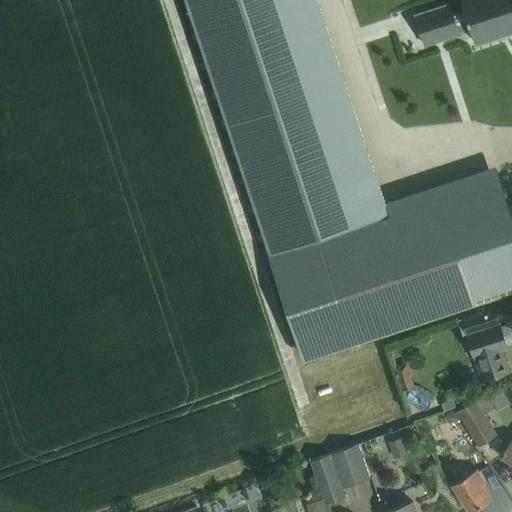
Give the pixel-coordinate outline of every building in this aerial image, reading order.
[(187,0),(269,246),(272,252),(269,253),(304,360),(380,334),(511,290),(511,215),(499,177),(370,220),(368,213),(341,133),(297,0),(187,0)] [(450,4),(415,15),(424,45),(427,44),(440,40),(460,33),(459,33),(471,29),(475,41),(475,42),(475,43),(476,43),(478,42),(497,36),(497,37),(500,36),(499,34),(504,32),(505,34),(507,34),(507,33),(511,30),(511,0),(461,0),(462,0),(450,4)] [(481,380),(489,378),(508,372),(501,351),(507,349),(506,346),(510,344),(511,340),(511,329),(504,325),(500,326),(494,308),(458,319),(462,334),(466,333),(474,359),(475,359),(481,380)] [(504,392),(501,388),(475,400),(457,412),(478,445),(496,433),(484,414),(508,398),(504,392)] [(455,408),(445,412),(447,417),(454,420),(459,419),(455,408)] [(401,437),(389,442),(395,457),(406,453),(401,437)] [(511,437),(500,456),(504,459),(510,463),(507,467),(510,470),(508,474),(511,477),(511,437)] [(369,476),(357,442),(308,459),(322,499),(323,502),(344,495),(341,486),(369,476)] [(490,451),(480,455),(489,475),(498,470),(490,451)] [(485,482),(477,468),(452,482),(468,511),(491,499),(482,483),(485,482)] [(326,511),(323,502),(322,499),(306,504),(308,511),(326,511)] [(415,511),(412,502),(381,511),(415,511)]
